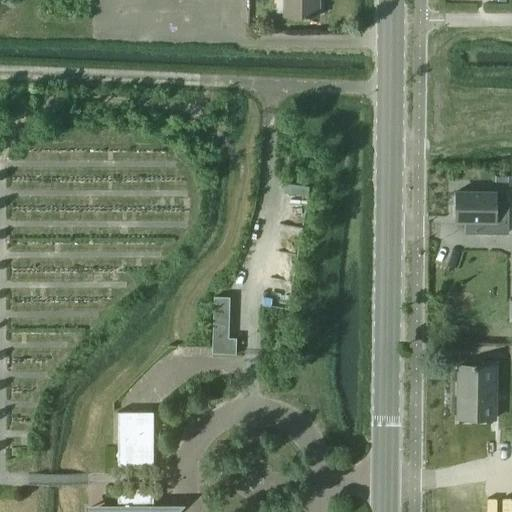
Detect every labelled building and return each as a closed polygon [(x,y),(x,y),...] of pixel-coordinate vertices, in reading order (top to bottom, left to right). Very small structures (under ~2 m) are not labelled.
[(318,17),(318,0),(283,0),(283,16),(303,17),(303,19),(308,19),(308,17),(318,17)] [(495,222),(496,191),(455,191),(454,222),(495,222)] [(235,354),(236,338),(228,337),(229,297),(213,296),(211,353),(235,354)] [(495,420),(496,365),(457,365),(456,419),(495,420)] [(152,471),(152,412),(117,412),(117,471),(152,471)] [(152,508),(152,504),(152,489),(117,489),(117,508),(98,508),(97,511),(158,511),(157,508),(152,508)]
